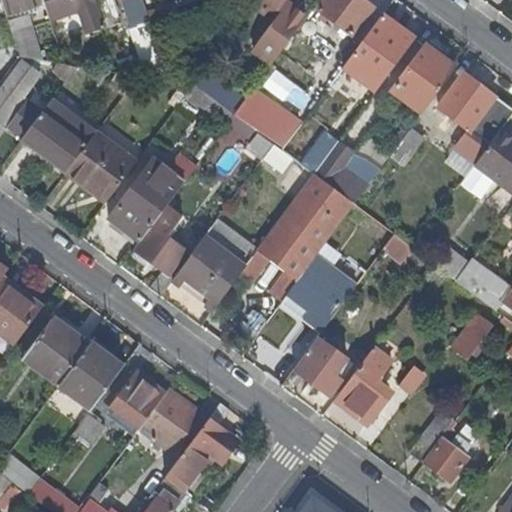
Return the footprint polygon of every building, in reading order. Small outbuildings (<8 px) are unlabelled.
[(27,0),(0,0),(0,16),(11,13),(12,15),(27,10),(25,3),(28,2),(27,0)] [(34,0),(42,22),(66,14),(74,36),(94,29),(92,21),(84,0),(34,0)] [(106,0),(84,0),(92,21),(112,14),(106,0)] [(280,0),(250,0),(244,8),(263,22),(265,19),(269,22),(245,54),(264,68),(300,19),(278,3),(280,0)] [(344,37),(365,9),(352,0),(321,0),(312,13),(344,37)] [(340,64),(338,67),(360,84),(400,30),(377,14),(340,64)] [(4,25),(1,26),(11,59),(33,62),(20,27),(6,31),(4,25)] [(420,106),(429,95),(426,93),(445,67),(417,46),(389,83),(420,106)] [(338,67),(340,64),(327,54),(311,76),(324,85),(338,67)] [(0,127),(15,139),(33,114),(13,99),(31,76),(13,62),(0,78),(0,127)] [(68,68),(55,65),(49,74),(59,81),(68,68)] [(293,109),(306,91),(273,69),(261,86),(293,109)] [(199,70),(187,86),(226,115),(228,116),(240,100),(199,70)] [(128,77),(108,73),(98,85),(113,97),(128,77)] [(496,127),(506,114),(457,78),(431,112),(459,133),(452,143),(465,152),(472,143),(480,149),(493,132),(496,127)] [(420,106),(389,83),(385,89),(416,112),(420,106)] [(187,86),(173,84),(159,104),(169,110),(176,100),(187,86)] [(226,115),(187,86),(176,100),(216,129),(219,124),(226,115)] [(240,100),(228,116),(247,131),(266,144),(274,150),(290,126),(244,93),(240,100)] [(86,133),(43,101),(33,114),(15,139),(58,171),(59,170),(86,133)] [(228,116),(226,115),(219,124),(240,141),(247,131),(228,116)] [(511,138),(496,127),(493,132),(511,146),(511,138)] [(511,146),(493,132),(480,149),(470,163),(511,193),(511,146)] [(128,165),(86,133),(59,170),(78,184),(76,188),(99,205),(128,165)] [(319,135),(296,167),(308,175),(347,204),(359,188),(334,170),(345,155),(319,135)] [(402,135),(387,156),(399,165),(415,145),(402,135)] [(58,171),(15,139),(12,143),(55,175),(58,171)] [(274,150),(266,144),(255,160),(275,175),(287,160),(274,150)] [(347,156),(345,155),(334,170),(359,188),(372,170),(368,167),(365,165),(361,163),(357,160),(351,157),(347,156)] [(102,220),(132,242),(158,206),(175,183),(146,161),(102,220)] [(347,204),(308,175),(239,267),(238,269),(252,279),(264,263),(275,271),(260,291),(275,302),(280,294),(318,244),(347,204)] [(165,282),(184,257),(159,238),(174,218),(158,206),(132,242),(126,250),(157,272),(144,290),(154,297),(165,282)] [(387,233),(376,248),(393,261),(404,246),(387,233)] [(238,269),(239,267),(198,237),(184,257),(165,282),(205,312),(238,269)] [(298,320),(314,332),(349,285),(342,279),(350,268),(318,244),(280,294),(303,312),(298,320)] [(442,246),(429,264),(444,276),(450,280),(464,262),(442,246)] [(464,262),(450,280),(491,310),(497,302),(507,289),(466,259),(464,262)] [(444,276),(429,264),(417,280),(432,291),(444,276)] [(511,282),(507,289),(497,302),(511,313),(511,336),(502,350),(511,357),(511,282)] [(14,300),(0,289),(0,340),(7,346),(34,309),(17,297),(14,300)] [(485,322),(468,311),(443,344),(460,356),(485,322)] [(51,386),(81,346),(45,319),(15,361),(50,387),(51,386)] [(342,358),(312,335),(288,368),(324,395),(336,378),(330,374),(342,358)] [(115,368),(82,344),(81,346),(51,386),(84,410),(115,368)] [(386,362),(366,348),(340,383),(343,385),(331,401),(364,426),(377,410),(384,401),(367,388),(386,362)] [(412,395),(426,374),(412,364),(397,386),(412,395)] [(134,427),(158,395),(129,373),(102,408),(114,417),(109,423),(127,436),(134,427)] [(193,412),(161,390),(158,395),(134,427),(161,447),(170,434),(174,438),(193,412)] [(406,455),(444,484),(463,458),(434,437),(447,419),(437,412),(406,455)] [(98,428),(80,415),(67,433),(85,446),(98,428)] [(232,442),(203,419),(160,477),(179,491),(201,460),(213,469),(232,442)] [(6,511),(20,493),(0,478),(0,511),(6,511)] [(104,489),(94,482),(71,511),(101,511),(92,505),(104,489)] [(101,511),(134,511),(140,505),(109,482),(104,489),(92,505),(101,511)] [(61,511),(27,487),(21,494),(44,511),(61,511)] [(154,496),(149,493),(140,505),(134,511),(168,511),(173,507),(156,494),(154,496)] [(511,511),(511,496),(509,495),(496,511),(511,511)] [(329,511),(312,499),(301,511),(329,511)]
